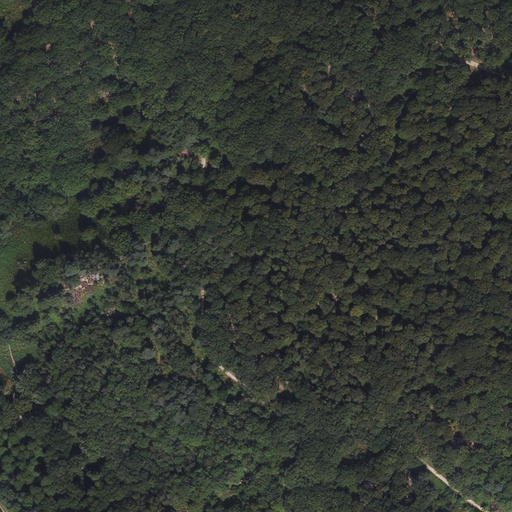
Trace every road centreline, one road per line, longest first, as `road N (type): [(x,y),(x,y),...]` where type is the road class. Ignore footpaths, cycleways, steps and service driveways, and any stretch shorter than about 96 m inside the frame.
road 1 (track): [(286,402),(239,380),(203,334),(204,0)]
road 2 (track): [(284,0),(511,83)]
road 3 (track): [(484,511),(406,448),(351,418),(286,402)]
